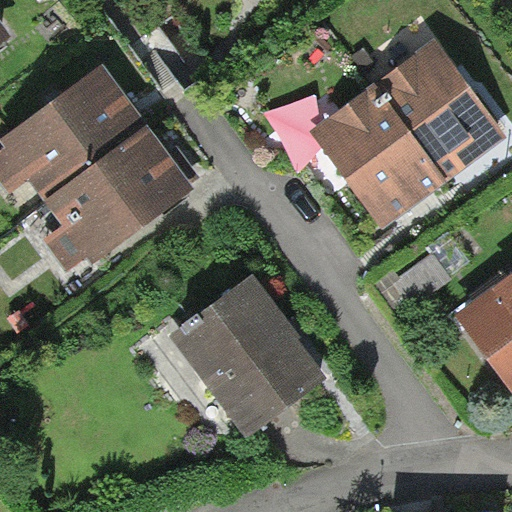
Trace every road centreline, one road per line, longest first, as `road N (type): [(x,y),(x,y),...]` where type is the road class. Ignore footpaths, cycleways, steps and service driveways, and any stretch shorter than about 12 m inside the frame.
road 1 (residential): [(191,101),(368,342),(445,476)]
road 2 (residential): [(289,511),(445,476)]
